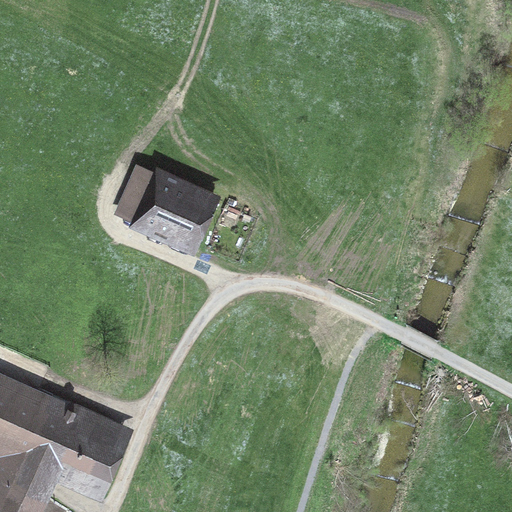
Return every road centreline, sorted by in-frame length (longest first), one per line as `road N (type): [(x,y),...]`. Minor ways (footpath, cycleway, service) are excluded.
road 1 (track): [(109,511),(145,420),(193,331),(239,286),(301,288),(511,391)]
road 2 (track): [(209,0),(196,47),(159,120),(114,184)]
road 3 (track): [(305,511),(347,381),(361,354),(391,330)]
road 4 (track): [(239,286),(107,226),(105,197),(114,184)]
